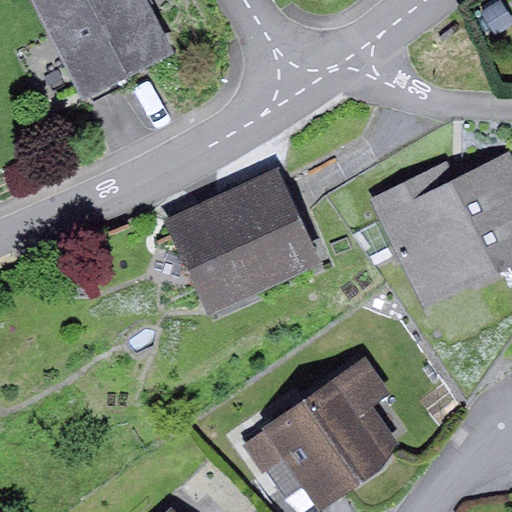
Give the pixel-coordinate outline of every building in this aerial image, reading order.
[(148,0),(33,0),(85,97),(175,50),(148,0)] [(511,24),(511,17),(501,0),(496,0),(472,16),(487,40),(511,24)] [(445,162),(370,199),(423,307),(507,265),(511,262),(511,152),(511,151),(454,180),(445,162)] [(280,169),(168,221),(211,316),(324,264),(280,169)] [(367,356),(242,441),(266,476),(286,462),(319,510),(383,467),(400,442),(374,403),(391,392),(367,356)]
